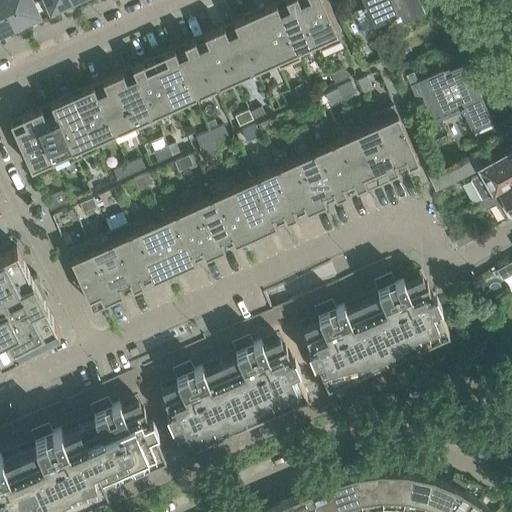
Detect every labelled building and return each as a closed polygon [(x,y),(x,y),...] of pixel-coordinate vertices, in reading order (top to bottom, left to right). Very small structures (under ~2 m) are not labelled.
[(7,0),(0,0),(0,28),(17,21),(7,0)] [(32,0),(7,0),(17,21),(38,12),(32,0)] [(276,0),(275,1),(297,48),(315,40),(298,0),(276,0)] [(298,0),(315,40),(319,49),(342,39),(328,8),(324,0),(298,0)] [(360,0),(361,3),(361,4),(362,6),(364,5),(377,33),(425,12),(419,0),(360,0)] [(275,1),(254,10),(275,58),(279,67),(301,57),(297,48),(275,1)] [(254,10),(234,19),(255,67),(275,58),(254,10)] [(234,19),(214,28),(235,76),(255,67),(234,19)] [(214,28),(193,37),(214,85),(235,76),(214,28)] [(193,37),(173,46),(194,94),(214,85),(193,37)] [(173,46),(153,55),(174,103),(194,94),(173,46)] [(153,55),(132,64),(154,112),(174,103),(153,55)] [(472,75),(466,61),(450,69),(452,73),(446,76),(443,69),(418,80),(436,120),(462,109),(463,111),(464,110),(473,130),(493,121),(474,80),(476,79),(474,74),(472,75)] [(132,64),(112,73),(134,120),(154,112),(132,64)] [(344,65),(330,72),(335,82),(349,75),(344,65)] [(112,73),(92,82),(112,130),(116,139),(138,130),(134,120),(112,73)] [(366,74),(358,78),(363,90),(371,86),(366,74)] [(351,81),(337,87),(342,97),(356,91),(351,81)] [(92,82),(72,91),(93,139),(112,130),(92,82)] [(300,83),(289,88),(294,100),(306,94),(300,83)] [(337,87),(325,93),(330,102),(342,97),(337,87)] [(72,91),(51,100),(76,157),(98,148),(93,139),(72,91)] [(51,100),(31,109),(56,166),(76,157),(51,100)] [(375,121),(397,168),(418,158),(407,133),(393,102),(371,112),(375,121)] [(249,108),(235,114),(239,124),(253,118),(249,108)] [(31,109),(10,119),(21,145),(35,176),(56,166),(31,109)] [(375,121),(356,129),(377,177),(397,168),(375,121)] [(223,123),(210,129),(214,139),(228,133),(223,123)] [(256,123),(242,129),(246,140),(260,133),(256,123)] [(210,129),(196,135),(200,145),(214,139),(210,129)] [(356,129),(336,138),(357,186),(377,177),(356,129)] [(214,139),(219,149),(232,143),(228,133),(214,139)] [(336,138),(315,147),(336,195),(357,186),(336,138)] [(214,139),(200,145),(204,155),(219,149),(214,139)] [(176,141),(168,144),(172,154),(180,151),(176,141)] [(168,144),(154,150),(158,160),(172,154),(168,144)] [(315,147),(295,156),(316,204),(336,195),(315,147)] [(477,174),(468,179),(480,199),(511,180),(511,151),(510,148),(482,164),(476,154),(429,175),(435,189),(475,170),(477,174)] [(189,153),(175,159),(179,169),(193,163),(189,153)] [(127,162),(132,172),(145,166),(141,156),(127,162)] [(295,156),(275,166),(296,213),(316,204),(295,156)] [(127,162),(113,168),(118,178),(132,172),(127,162)] [(275,166),(254,175),(275,222),(296,213),(275,166)] [(148,171),(134,178),(138,188),(152,181),(148,171)] [(231,174),(209,184),(213,193),(235,240),(255,231),(235,183),(231,174)] [(254,175),(235,183),(255,231),(275,222),(254,175)] [(511,180),(480,199),(485,208),(496,202),(505,216),(511,212),(511,180)] [(60,192),(46,198),(50,208),(64,202),(60,192)] [(213,193),(193,202),(214,249),(235,240),(213,193)] [(93,195),(79,202),(84,212),(98,206),(93,195)] [(193,202),(173,211),(194,258),(214,249),(193,202)] [(173,211),(153,220),(174,267),(194,258),(173,211)] [(129,219),(108,229),(133,285),(153,276),(133,229),(129,219)] [(153,220),(133,229),(153,276),(174,267),(153,220)] [(108,229),(88,238),(113,294),(133,285),(108,229)] [(468,231),(454,239),(458,246),(472,238),(468,231)] [(88,238),(66,247),(80,278),(92,304),(113,294),(88,238)] [(0,357),(59,328),(43,297),(48,294),(37,273),(32,276),(16,244),(8,249),(3,239),(0,240),(0,357)] [(0,511),(43,511),(107,484),(106,480),(448,330),(438,305),(441,304),(436,292),(432,293),(427,280),(426,280),(421,268),(404,276),(403,274),(396,277),(391,267),(395,265),(390,255),(0,426),(0,511)] [(511,258),(496,268),(502,277),(511,271),(511,258)] [(398,470),(380,469),(382,511),(402,511),(408,462),(400,461),(398,470)] [(408,462),(402,511),(405,511),(421,511),(432,476),(415,472),(416,463),(408,462)] [(360,463),(352,465),(362,511),(371,511),(382,511),(380,469),(362,472),(360,463)] [(346,475),(329,481),(341,511),(362,511),(352,465),(344,467),(346,475)] [(432,476),(421,511),(443,511),(460,478),(453,475),(449,482),(432,476)] [(464,490),(468,482),(460,478),(443,511),(469,511),(479,499),(464,490)] [(313,479),(306,482),(318,511),(341,511),(329,481),(316,486),(313,479)] [(298,485),(301,492),(289,498),(294,511),(318,511),(306,482),(298,485)] [(274,496),(266,499),(271,511),(294,511),(289,498),(277,503),(274,496)] [(262,509),(255,511),(271,511),(266,499),(258,502),(262,509)] [(479,499),(469,511),(504,511),(505,511),(499,506),(493,511),(479,499)]
